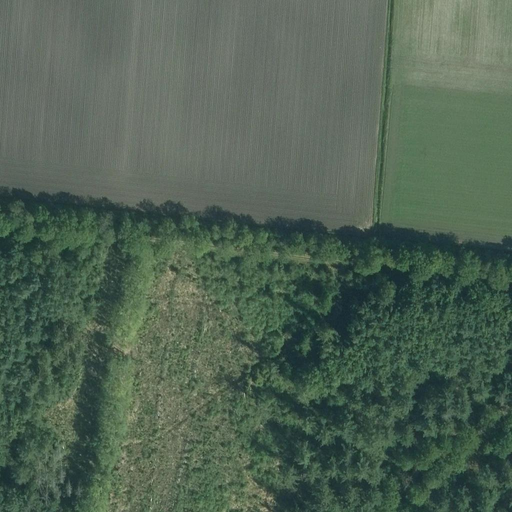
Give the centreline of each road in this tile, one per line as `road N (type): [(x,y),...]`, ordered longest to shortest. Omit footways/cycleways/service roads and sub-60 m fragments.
road 1 (track): [(0,222),(511,278)]
road 2 (track): [(391,511),(412,472),(439,450),(511,417)]
